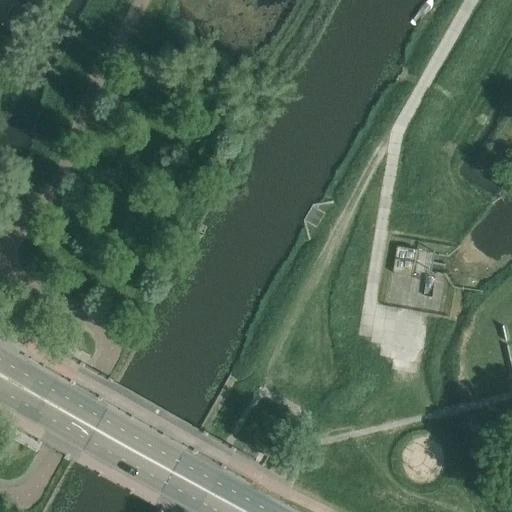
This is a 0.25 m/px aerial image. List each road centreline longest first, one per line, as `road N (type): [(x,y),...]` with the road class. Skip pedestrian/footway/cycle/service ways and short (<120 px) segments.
road 1 (track): [(231,440),(398,133)]
road 2 (secondary): [(270,511),(0,358)]
road 3 (secondary): [(0,389),(218,511)]
road 4 (unclassified): [(473,0),(398,133)]
